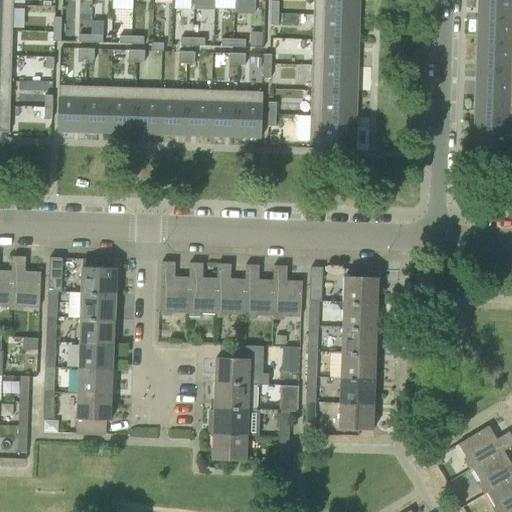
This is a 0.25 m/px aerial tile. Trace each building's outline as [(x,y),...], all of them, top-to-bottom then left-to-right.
[(313,0),(313,15),(359,17),(359,0),(313,0)] [(511,0),(478,0),(478,21),(511,21),(511,0)] [(279,14),(280,2),(272,2),(271,14),(279,14)] [(0,30),(13,31),(13,6),(0,5),(0,30)] [(279,26),(279,14),(271,14),(271,26),(279,26)] [(312,41),(359,42),(359,17),(313,15),(312,41)] [(61,30),(61,18),(55,18),(53,18),(53,30),(61,30)] [(511,21),(478,21),(477,46),(511,47),(511,21)] [(0,55),(12,56),(13,31),(0,30),(0,55)] [(54,42),(61,42),(61,30),(53,30),(53,42),(54,42)] [(250,46),(262,47),(262,32),(251,32),(250,46)] [(91,43),(91,35),(79,35),(79,43),(91,43)] [(103,44),(103,35),(91,35),(91,43),(103,44)] [(132,44),(132,36),(120,36),(120,44),(132,44)] [(144,45),(144,37),(132,36),(132,44),(144,45)] [(193,46),(193,38),(181,38),(181,46),(193,46)] [(205,47),(205,39),(193,38),(193,46),(205,47)] [(234,40),(222,39),(222,47),(234,48),(234,40)] [(246,48),(246,40),(234,40),(234,48),(246,48)] [(312,66),(358,67),(359,42),(312,41),(312,66)] [(152,51),(164,52),(164,51),(164,45),(164,44),(152,43),(152,45),(152,51)] [(511,47),(477,46),(476,71),(511,72),(511,47)] [(78,49),(78,61),(86,61),(86,49),(78,49)] [(86,61),(94,61),(94,49),(86,49),(86,61)] [(129,50),(128,62),(136,63),(137,51),(129,50)] [(136,63),(144,63),(145,51),(137,51),(136,63)] [(179,52),(179,64),(187,64),(187,52),(179,52)] [(187,52),(187,64),(195,64),(195,52),(187,52)] [(238,54),(230,54),(229,65),(237,66),(238,54)] [(238,54),(237,66),(245,66),(246,54),(238,54)] [(0,81),(11,81),(12,56),(0,55),(0,81)] [(270,55),(264,55),(263,67),(271,67),(272,55),(270,55)] [(46,57),(45,69),(53,70),(54,58),(46,57)] [(311,91),(357,92),(358,67),(312,66),(311,91)] [(271,67),(263,67),(263,79),(269,79),(271,79),(271,67)] [(511,72),(476,71),(475,96),(511,97),(511,72)] [(0,106),(10,107),(11,81),(0,81),(0,106)] [(57,132),(84,133),(85,87),(59,86),(57,132)] [(84,133),(109,134),(110,88),(85,87),(84,133)] [(109,134),(134,135),(136,88),(110,88),(109,134)] [(134,135),(159,135),(161,89),(136,88),(134,135)] [(159,135),(185,136),(186,90),(161,89),(159,135)] [(185,136),(210,137),(211,91),(186,90),(185,136)] [(236,92),(211,91),(210,137),(235,138),(236,92)] [(356,117),(357,92),(311,91),(310,116),(356,117)] [(235,138),(261,139),(263,92),(236,92),(235,138)] [(52,108),(53,96),(45,96),(44,108),(52,108)] [(511,97),(475,96),(474,122),(511,122),(511,97)] [(276,103),(268,103),(268,115),(276,115),(276,103)] [(0,132),(9,133),(10,107),(0,106),(0,132)] [(44,108),(44,120),(52,120),(52,108),(44,108)] [(276,127),(276,115),(268,115),(268,127),(276,127)] [(309,142),(355,144),(356,117),(310,116),(309,142)] [(511,122),(474,122),(474,148),(511,149),(511,122)] [(268,134),(268,145),(280,146),(280,135),(268,134)] [(26,257),(12,257),(12,271),(11,303),(13,303),(23,303),(23,308),(40,308),(41,272),(25,272),(26,257)] [(87,267),(82,267),(82,294),(115,295),(116,269),(107,268),(107,260),(88,259),(87,267)] [(175,277),(175,263),(162,262),(160,312),(161,312),(162,308),(173,308),(172,313),(189,313),(189,309),(188,309),(189,278),(175,277)] [(203,264),(189,263),(189,278),(188,309),(189,309),(201,309),(200,314),(217,314),(217,310),(216,310),(217,278),(203,278),(203,264)] [(246,279),(245,279),(231,279),(231,265),(217,264),(217,278),(216,310),(217,310),(229,310),(229,315),(245,315),(245,310),(244,310),(246,279)] [(245,265),(245,279),(246,279),(244,310),(245,310),(257,311),(257,316),(273,316),(273,311),(274,280),(273,280),(259,280),(259,266),(245,265)] [(60,292),(60,266),(49,266),(48,292),(58,293),(58,292),(60,292)] [(302,282),(302,281),(287,281),(287,267),(273,266),(273,280),(274,280),(273,311),(285,312),(284,316),(301,317),(302,282)] [(0,306),(12,307),(13,303),(11,303),(12,271),(0,270),(0,306)] [(322,276),(310,276),(309,302),(322,303),(322,276)] [(379,278),(344,277),(344,303),(378,305),(379,278)] [(58,293),(48,292),(47,318),(57,318),(58,293)] [(115,295),(82,294),(81,319),(114,320),(115,295)] [(377,329),(378,305),(344,303),(343,328),(377,329)] [(319,328),(319,310),(309,310),(309,328),(319,328)] [(46,343),(56,343),(57,318),(47,318),(46,343)] [(113,345),(114,320),(81,319),(80,344),(113,345)] [(376,355),(377,329),(343,328),(342,354),(376,355)] [(170,333),(160,333),(160,341),(170,341),(170,333)] [(214,343),(214,334),(203,334),(202,343),(214,343)] [(308,335),(308,353),(318,354),(318,336),(308,335)] [(37,350),(38,338),(22,338),(22,350),(37,350)] [(45,368),(55,369),(56,343),(46,343),(45,368)] [(112,371),(113,345),(80,344),(79,370),(112,371)] [(250,347),(220,346),(220,358),(216,358),(215,385),(258,386),(258,385),(269,385),(269,374),(249,373),(250,347)] [(282,347),(282,357),(298,358),(298,348),(282,347)] [(375,380),(376,355),(342,354),(341,379),(375,380)] [(308,361),(307,379),(317,379),(318,361),(308,361)] [(44,393),(54,394),(55,369),(45,368),(44,393)] [(111,396),(112,371),(79,370),(78,395),(111,396)] [(20,377),(19,402),(28,402),(29,377),(20,377)] [(374,405),(375,380),(341,379),(340,404),(374,405)] [(248,411),(248,410),(257,410),(258,386),(215,385),(214,410),(248,411)] [(306,403),(316,403),(317,386),(307,385),(306,403)] [(299,387),(291,387),(281,387),(280,412),(290,412),(298,412),(299,387)] [(44,393),(43,418),(53,419),(54,394),(44,393)] [(78,420),(77,420),(76,434),(106,435),(106,421),(110,421),(111,396),(78,395),(78,420)] [(19,402),(18,427),(28,427),(28,402),(19,402)] [(306,403),(305,428),(315,428),(316,403),(306,403)] [(340,404),(339,429),(373,431),(374,405),(340,404)] [(214,410),(214,411),(209,411),(209,425),(214,425),(213,435),(247,436),(248,411),(214,410)] [(289,430),(290,412),(280,412),(279,430),(289,430)] [(497,439),(489,426),(458,445),(472,469),(503,451),(504,451),(511,446),(511,436),(509,432),(497,439)] [(28,427),(18,427),(17,452),(27,453),(28,427)] [(212,460),(246,461),(247,436),(213,435),(212,460)] [(278,463),(288,463),(289,437),(279,437),(278,463)] [(487,494),(511,478),(511,462),(511,463),(504,451),(503,451),(472,469),(487,494)] [(510,511),(511,511),(511,478),(487,494),(497,511),(510,511)]
